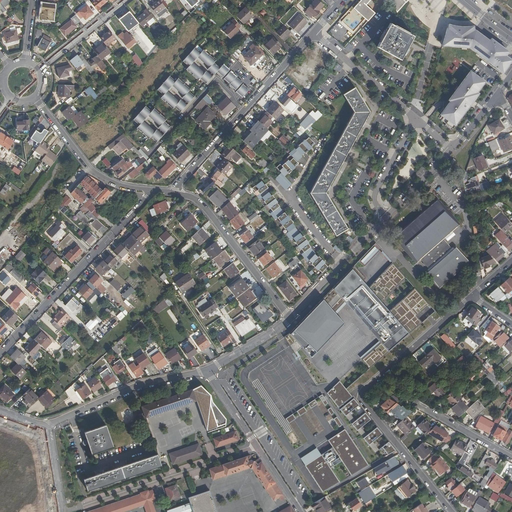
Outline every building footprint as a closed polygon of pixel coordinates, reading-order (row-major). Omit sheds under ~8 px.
[(4,10),(12,3),(8,0),(0,0),(0,10),(2,13),(3,15),(6,13),(4,10)] [(96,0),(94,2),(92,4),(96,9),(99,7),(107,0),(96,0)] [(156,14),(165,7),(159,0),(157,0),(150,6),(156,14)] [(323,5),(317,0),(315,0),(307,10),(315,16),(319,11),(323,5)] [(357,0),(339,21),(353,33),(372,12),(366,6),(371,0),(388,0),(392,3),(397,13),(408,1),(408,0),(357,0)] [(42,4),(41,18),(52,19),(54,6),(42,4)] [(87,5),(79,12),(85,20),(93,13),(87,5)] [(246,7),(236,17),(243,25),(253,15),(246,7)] [(144,11),(135,19),(139,23),(142,28),(148,23),(146,21),(152,15),(146,8),(143,10),(144,11)] [(128,31),(139,23),(135,19),(129,11),(119,19),(128,31)] [(76,26),(81,22),(75,15),(72,18),(72,19),(60,29),(65,36),(77,27),(76,26)] [(307,22),(299,15),(289,26),(297,33),(307,22)] [(239,30),(238,29),(240,27),(234,19),(231,22),(233,24),(224,32),(230,38),(239,30)] [(377,47),(401,60),(409,44),(414,36),(390,24),(377,47)] [(454,26),(448,24),(442,46),(469,47),(503,72),(511,60),(505,56),(508,52),(476,28),(474,26),(468,27),(461,27),(454,26)] [(284,26),(276,33),(282,39),(290,32),(284,26)] [(11,42),(18,40),(16,31),(4,34),(6,43),(11,42)] [(106,46),(116,39),(110,31),(100,39),(102,41),(106,46)] [(128,48),(136,41),(131,35),(130,36),(127,32),(124,35),(122,32),(118,36),(124,44),(124,43),(128,48)] [(46,41),(48,37),(44,35),(37,47),(46,51),(50,43),(46,41)] [(273,37),(264,46),(272,55),(282,46),(273,37)] [(505,48),(507,45),(500,40),(498,43),(505,48)] [(101,60),(111,52),(106,46),(102,41),(92,49),(101,60)] [(265,54),(254,42),(252,44),(262,55),(264,56),(265,54)] [(243,57),(251,65),(262,55),(252,44),(249,47),(251,49),(243,57)] [(200,78),(207,85),(213,78),(206,72),(204,73),(192,63),(198,57),(209,67),(208,69),(214,75),(217,72),(219,74),(218,75),(231,87),(230,88),(242,98),(248,90),(223,64),(220,68),(213,63),(215,61),(203,50),(201,53),(195,48),(183,61),(189,66),(186,69),(198,80),(200,78)] [(92,73),(94,71),(88,64),(81,54),(79,56),(77,55),(70,61),(76,68),(83,62),(92,73)] [(135,54),(131,57),(139,67),(143,63),(135,54)] [(262,55),(251,65),(254,68),(264,56),(262,55)] [(102,70),(106,67),(101,60),(100,60),(97,56),(92,59),(92,60),(88,64),(94,71),(98,76),(100,74),(95,68),(93,65),(94,64),(96,67),(98,66),(102,70)] [(73,69),(69,65),(57,68),(59,78),(69,75),(68,71),(73,69)] [(453,97),(440,115),(444,117),(441,120),(452,128),(471,104),(472,105),(477,98),(474,96),(485,82),(470,71),(452,96),(453,97)] [(175,107),(182,113),(188,107),(180,100),(179,102),(167,91),(172,85),(184,96),(183,98),(190,104),(195,98),(188,91),(190,89),(178,78),(175,81),(170,76),(157,90),(163,95),(160,98),(173,109),(175,107)] [(112,84),(108,88),(109,89),(115,97),(119,93),(112,84)] [(99,97),(90,86),(85,91),(89,96),(90,95),(95,100),(99,97)] [(69,88),(59,88),(59,96),(69,97),(69,90),(69,88)] [(294,88),(287,95),(295,102),(301,95),(294,88)] [(369,112),(355,88),(343,95),(354,112),(310,193),(336,235),(348,228),(326,192),(369,112)] [(299,107),(287,96),(281,103),(287,109),(291,105),(297,110),(299,107)] [(205,108),(208,104),(203,98),(197,104),(202,109),(204,107),(205,108)] [(234,107),(226,98),(217,106),(226,115),(234,107)] [(275,120),(283,110),(274,102),(266,111),(274,119),(275,120)] [(156,142),(163,135),(156,129),(155,131),(144,121),(148,116),(159,126),(158,128),(164,133),(170,127),(163,121),(165,119),(154,109),(152,112),(145,106),(133,120),(139,125),(137,128),(149,139),(150,137),(156,142)] [(62,113),(68,120),(72,118),(75,115),(69,107),(62,113)] [(207,108),(196,120),(205,128),(210,122),(208,121),(214,114),(207,108)] [(72,118),(79,128),(88,121),(80,111),(75,115),(72,118)] [(266,128),(274,119),(266,111),(264,114),(265,115),(259,122),(266,128)] [(320,112),(313,118),(316,121),(322,115),(320,112)] [(305,130),(315,121),(310,114),(299,124),(305,130)] [(29,130),(29,120),(17,120),(17,130),(29,130)] [(499,120),(489,126),(494,135),(504,129),(499,120)] [(260,139),(268,130),(266,128),(259,122),(258,122),(250,131),(252,133),(260,139)] [(299,125),(296,128),(298,130),(293,135),(297,139),(305,130),(299,125)] [(36,130),(31,138),(37,142),(36,144),(38,145),(40,142),(41,141),(48,131),(45,129),(43,129),(41,132),(40,132),(36,130)] [(201,138),(194,131),(187,139),(194,146),(201,138)] [(251,148),(260,139),(252,133),(244,142),(251,148)] [(109,145),(111,148),(114,145),(117,148),(121,152),(128,145),(123,140),(124,139),(122,138),(124,136),(123,134),(109,145)] [(283,135),(279,140),(286,147),(291,141),(289,139),(290,138),(287,135),(286,137),(283,135)] [(305,139),(301,142),(309,150),(311,148),(310,147),(311,146),(314,143),(308,137),(305,140),(305,139)] [(511,140),(511,137),(499,141),(504,152),(511,148),(511,140)] [(50,147),(45,143),(44,144),(40,142),(38,145),(34,150),(44,157),(48,150),(50,147)] [(294,148),(292,151),(299,159),(302,156),(301,155),(305,152),(306,151),(307,152),(309,150),(301,142),(298,145),(299,146),(296,149),(294,148)] [(156,150),(162,155),(165,151),(160,146),(156,150)] [(183,146),(174,154),(181,162),(190,153),(183,146)] [(227,161),(236,152),(229,146),(221,155),(224,158),(227,161)] [(255,154),(246,146),(242,151),(251,159),(255,154)] [(53,155),(54,154),(48,150),(44,157),(42,160),(50,166),(56,158),(53,155)] [(298,163),(297,161),(299,159),(292,151),(289,153),(290,154),(286,158),(288,160),(285,163),(292,170),(294,168),(293,168),(295,166),(298,163)] [(482,155),(477,157),(473,158),(478,170),(487,166),(484,159),(482,155)] [(137,161),(140,165),(147,160),(143,156),(137,161)] [(107,167),(110,163),(105,157),(101,161),(107,167)] [(224,175),(232,166),(227,161),(224,158),(216,168),(219,170),(224,175)] [(258,163),(264,169),(265,169),(267,167),(269,165),(262,158),(258,163)] [(123,159),(112,168),(119,176),(130,168),(123,159)] [(170,161),(158,172),(163,177),(164,178),(176,167),(170,161)] [(290,172),(292,170),(285,163),(282,166),(280,164),(277,167),(282,172),(285,176),(288,172),(289,171),(290,172)] [(159,180),(163,177),(158,172),(153,166),(145,174),(146,176),(148,178),(150,179),(153,176),(158,180),(159,180)] [(136,168),(129,174),(132,178),(139,173),(136,168)] [(202,177),(204,174),(199,169),(194,175),(195,176),(197,173),(202,177)] [(216,185),(225,175),(224,175),(219,170),(211,179),(216,185)] [(285,176),(282,172),(275,178),(286,190),(292,184),(285,176)] [(83,206),(85,208),(94,198),(102,191),(86,176),(71,193),(83,206)] [(476,181),(475,177),(470,178),(471,180),(470,180),(469,181),(469,183),(469,184),(468,184),(470,188),(479,185),(477,181),(476,181)] [(266,189),(268,188),(267,186),(266,186),(265,185),(262,181),(252,188),(255,192),(257,191),(260,194),(266,189)] [(0,191),(0,192),(4,195),(10,186),(6,183),(0,191)] [(245,192),(240,186),(231,195),(236,200),(245,192)] [(248,186),(244,189),(252,198),(256,194),(248,186)] [(110,192),(105,187),(102,191),(94,198),(100,203),(110,192)] [(267,205),(275,198),(274,196),(273,197),(272,196),(269,192),(266,189),(260,194),(258,196),(260,199),(262,197),(265,201),(264,201),(267,205)] [(219,207),(221,209),(229,202),(227,199),(226,200),(217,191),(210,198),(219,208),(219,207)] [(67,197),(62,203),(65,206),(71,201),(67,197)] [(277,201),(275,198),(267,205),(270,209),(271,208),(273,211),(271,213),(273,216),(282,210),(280,206),(277,203),(276,201),(277,201)] [(430,270),(453,250),(442,238),(458,224),(438,201),(396,238),(416,261),(419,258),(430,270)] [(162,203),(162,202),(153,205),(157,214),(169,209),(170,207),(168,202),(166,202),(162,203)] [(239,213),(230,202),(229,202),(221,209),(225,214),(226,213),(231,220),(237,215),(239,213)] [(85,208),(83,206),(80,209),(86,214),(89,211),(85,208)] [(282,225),(291,219),(289,217),(288,217),(287,216),(285,212),(284,213),(282,210),(273,216),(275,219),(278,218),(281,221),(280,222),(282,225)] [(80,211),(76,216),(80,220),(84,216),(85,215),(80,211)] [(103,233),(108,229),(90,212),(86,216),(89,218),(90,217),(94,221),(91,224),(97,230),(99,229),(103,233)] [(248,219),(251,223),(259,217),(256,212),(248,219)] [(197,222),(190,215),(181,224),(187,231),(197,222)] [(244,223),(237,215),(231,220),(230,221),(236,229),(244,223)] [(503,215),(495,222),(502,229),(509,223),(503,215)] [(87,218),(84,216),(80,220),(84,224),(86,223),(88,221),(87,218)] [(293,221),(291,219),(282,225),(285,229),(286,228),(289,232),(286,234),(289,237),(297,230),(295,227),(295,226),(293,223),(292,222),(293,221)] [(141,220),(138,223),(141,226),(148,234),(151,232),(147,228),(148,227),(141,220)] [(48,234),(55,241),(64,231),(61,229),(64,226),(58,221),(56,224),(57,225),(48,234)] [(132,235),(140,243),(149,234),(148,234),(141,226),(132,235)] [(209,237),(201,228),(192,236),(200,245),(209,237)] [(252,237),(247,230),(240,236),(245,243),(252,237)] [(298,245),(306,239),(305,237),(304,238),(303,236),(300,233),(297,230),(289,237),(291,240),(293,238),(296,241),(295,242),(298,245)] [(175,240),(166,231),(159,237),(168,246),(175,240)] [(88,232),(81,238),(88,245),(95,238),(88,232)] [(129,232),(125,235),(127,237),(122,242),(122,243),(129,250),(134,255),(142,246),(140,243),(132,235),(129,232)] [(510,239),(503,232),(500,235),(506,242),(510,239)] [(509,250),(511,247),(511,241),(510,239),(506,242),(500,235),(497,237),(505,246),(508,250),(509,250)] [(349,244),(353,240),(349,236),(347,237),(345,236),(343,239),(349,244)] [(308,241),(306,239),(298,245),(301,249),(302,248),(304,252),(302,254),(304,257),(313,250),(311,247),(308,243),(307,242),(308,241)] [(12,246),(17,250),(22,244),(17,240),(12,246)] [(114,240),(108,246),(112,250),(118,245),(114,240)] [(263,249),(257,241),(248,247),(254,255),(263,249)] [(205,250),(212,259),(213,258),(222,252),(215,242),(205,250)] [(504,254),(506,253),(506,252),(502,248),(497,242),(486,252),(490,256),(490,257),(492,256),(497,262),(504,255),(504,254)] [(122,243),(113,252),(120,259),(129,250),(122,243)] [(359,259),(364,265),(379,251),(374,245),(359,259)] [(77,246),(65,257),(70,262),(82,250),(77,246)] [(453,250),(430,270),(427,274),(439,289),(469,262),(455,248),(453,250)] [(19,262),(26,255),(21,250),(14,257),(19,262)] [(318,257),(315,254),(316,254),(313,250),(304,257),(308,262),(310,260),(313,263),(312,264),(315,267),(322,259),(320,258),(318,257)] [(55,259),(57,256),(52,251),(43,261),(52,270),(59,262),(55,259)] [(230,260),(223,251),(222,252),(213,258),(220,267),(230,260)] [(272,259),(267,253),(259,259),(264,265),(272,259)] [(111,255),(105,262),(110,267),(111,267),(117,261),(111,255)] [(288,264),(291,268),(300,262),(296,256),(292,259),(293,260),(288,264)] [(489,265),(496,263),(490,257),(490,256),(479,259),(481,269),(481,270),(490,266),(489,265)] [(324,261),(322,259),(315,267),(318,270),(319,269),(322,272),(328,266),(325,263),(324,262),(324,261)] [(61,260),(59,262),(52,270),(54,272),(63,262),(61,260)] [(94,268),(99,263),(95,260),(91,265),(94,268)] [(103,262),(103,261),(96,268),(102,274),(109,267),(103,262)] [(21,275),(8,263),(4,268),(17,280),(21,275)] [(238,272),(232,263),(224,269),(231,277),(238,272)] [(273,278),(281,272),(274,263),(266,269),(273,278)] [(291,333),(284,337),(292,350),(298,346),(310,359),(344,323),(336,315),(346,304),(379,341),(361,358),(369,368),(422,323),(416,316),(428,305),(415,289),(389,311),(382,302),(405,278),(392,263),(369,288),(363,282),(366,279),(354,266),(323,298),(291,333)] [(38,267),(30,276),(38,283),(46,274),(38,267)] [(307,280),(300,271),(293,277),(300,286),(307,280)] [(203,272),(197,276),(201,281),(207,277),(203,272)] [(4,273),(0,276),(0,279),(5,284),(10,278),(4,273)] [(187,286),(194,281),(188,273),(175,282),(181,292),(188,287),(187,286)] [(96,274),(89,281),(96,288),(102,294),(105,291),(98,285),(103,281),(96,274)] [(161,283),(167,277),(164,274),(158,279),(161,283)] [(511,288),(511,281),(509,278),(501,286),(507,293),(511,288)] [(25,289),(29,286),(23,279),(20,282),(25,289)] [(113,279),(109,283),(118,291),(119,289),(122,287),(113,279)] [(230,288),(237,297),(248,289),(241,280),(230,288)] [(93,292),(96,288),(89,281),(79,291),(86,298),(93,292)] [(296,295),(286,282),(279,287),(289,300),(296,295)] [(33,283),(26,289),(31,294),(35,298),(41,291),(33,283)] [(5,300),(14,308),(19,303),(18,302),(25,295),(16,287),(12,291),(13,291),(5,300)] [(123,293),(122,295),(126,299),(134,291),(130,287),(123,293)] [(496,302),(504,295),(498,288),(490,295),(496,302)] [(250,292),(248,289),(237,297),(244,307),(256,297),(252,291),(250,292)] [(86,298),(88,300),(95,294),(93,292),(86,298)] [(83,307),(73,297),(65,306),(75,315),(83,307)] [(218,308),(212,298),(207,302),(205,299),(194,305),(204,321),(208,318),(207,315),(218,308)] [(272,314),(263,303),(254,310),(263,322),(272,314)] [(231,320),(223,308),(220,310),(228,322),(231,320)] [(480,313),(472,308),(465,319),(472,324),(473,323),(475,324),(479,319),(477,317),(480,313)] [(10,309),(1,318),(2,319),(9,326),(18,317),(10,309)] [(96,315),(93,319),(98,324),(101,320),(96,315)] [(246,321),(243,317),(233,323),(241,335),(247,331),(247,332),(255,327),(250,319),(246,321)] [(52,324),(59,331),(62,328),(55,321),(52,324)] [(490,333),(494,335),(495,337),(503,329),(491,321),(485,330),(490,333)] [(84,326),(82,328),(88,334),(91,331),(90,330),(89,331),(84,326)] [(150,342),(155,339),(148,330),(146,332),(148,335),(146,336),(150,342)] [(230,339),(233,337),(228,330),(217,337),(223,346),(231,341),(230,339)] [(502,331),(493,341),(500,348),(509,338),(502,331)] [(36,341),(43,334),(41,332),(34,339),(36,341)] [(51,341),(43,334),(36,341),(41,346),(42,347),(44,349),(51,341)] [(449,347),(453,343),(444,334),(440,337),(449,347)] [(209,345),(203,335),(195,341),(201,350),(209,345)] [(76,342),(70,336),(66,340),(64,338),(59,343),(67,351),(70,348),(76,342)] [(40,348),(41,346),(36,341),(34,339),(30,344),(30,345),(24,351),(32,358),(38,351),(37,350),(40,348)] [(117,347),(123,342),(121,339),(115,345),(117,347)] [(503,345),(508,350),(509,351),(511,348),(511,340),(510,339),(503,345)] [(491,348),(487,344),(483,348),(480,350),(474,356),(482,364),(484,362),(480,358),(491,348)] [(197,353),(192,345),(183,350),(188,358),(197,353)] [(175,348),(165,355),(172,364),(181,358),(175,348)] [(17,349),(10,357),(17,364),(18,364),(26,357),(17,349)] [(59,355),(55,359),(58,362),(64,355),(59,350),(57,353),(59,355)] [(443,361),(433,350),(419,363),(423,368),(432,360),(437,366),(443,361)] [(155,363),(153,364),(160,375),(164,374),(160,369),(164,367),(163,366),(167,363),(160,352),(152,358),(155,363)] [(145,366),(146,365),(150,362),(144,353),(135,359),(139,365),(142,369),(145,367),(145,366)] [(462,356),(452,365),(456,370),(466,361),(462,356)] [(124,367),(125,366),(120,359),(114,364),(115,365),(112,367),(117,374),(125,369),(124,367)] [(444,364),(454,374),(456,372),(447,361),(444,364)] [(19,379),(26,372),(18,364),(17,364),(11,370),(19,379)] [(479,367),(487,376),(490,373),(482,364),(479,367)] [(136,377),(144,372),(142,369),(139,365),(136,367),(135,365),(130,368),(136,377)] [(501,379),(493,370),(490,373),(498,382),(501,379)] [(115,380),(111,373),(103,378),(108,385),(115,380)] [(486,377),(494,385),(498,382),(490,373),(487,376),(486,377)] [(96,378),(88,383),(94,392),(102,387),(96,378)] [(432,379),(428,383),(437,389),(440,386),(432,379)] [(339,381),(327,393),(339,407),(352,397),(345,389),(339,381)] [(494,385),(502,393),(505,390),(498,382),(494,385)] [(424,386),(431,394),(434,392),(437,389),(428,383),(424,386)] [(14,394),(4,385),(0,389),(0,395),(7,402),(14,394)] [(85,385),(75,392),(80,399),(82,398),(82,399),(91,393),(85,385)] [(199,385),(192,390),(197,401),(206,430),(224,423),(225,419),(211,402),(209,395),(199,385)] [(70,396),(75,392),(71,386),(66,390),(70,396)] [(442,389),(440,386),(437,389),(434,392),(439,398),(447,391),(444,388),(442,389)] [(38,398),(30,389),(26,392),(22,396),(30,405),(37,399),(38,398)] [(454,389),(446,397),(453,405),(461,399),(462,398),(454,389)] [(37,399),(46,409),(55,400),(46,390),(38,398),(37,399)] [(192,390),(141,406),(143,413),(145,418),(197,401),(192,390)] [(322,395),(319,397),(324,406),(328,404),(322,395)] [(400,400),(392,395),(390,397),(390,399),(388,399),(381,406),(388,413),(391,411),(397,405),(398,404),(400,400)] [(359,405),(353,399),(340,409),(375,453),(379,450),(372,442),(382,434),(377,427),(367,435),(361,427),(370,420),(365,413),(355,421),(349,413),(359,405)] [(461,399),(453,405),(451,407),(459,416),(465,411),(469,408),(461,399)] [(315,400),(309,404),(312,409),(318,405),(315,400)] [(485,409),(478,400),(469,408),(465,411),(473,420),(485,409)] [(399,417),(402,420),(411,412),(406,409),(405,412),(398,404),(397,405),(391,411),(397,418),(399,417)] [(305,407),(297,412),(300,416),(308,411),(305,407)] [(491,428),(494,430),(502,416),(498,414),(495,419),(490,416),(489,418),(481,414),(475,426),(489,433),(491,428)] [(293,415),(286,420),(289,424),(296,419),(293,415)] [(337,417),(334,419),(339,427),(342,425),(337,417)] [(432,428),(424,419),(417,426),(425,435),(425,434),(430,430),(432,428)] [(399,428),(406,435),(414,428),(410,424),(411,423),(408,420),(399,428)] [(113,446),(106,426),(85,433),(92,454),(113,446)] [(500,440),(497,443),(500,445),(503,439),(501,439),(505,432),(497,427),(493,435),(500,440)] [(316,448),(300,459),(323,492),(340,482),(331,468),(341,461),(351,476),(369,466),(345,429),(328,440),(332,448),(321,455),(316,448)] [(435,433),(430,430),(425,434),(431,437),(430,439),(437,444),(438,442),(440,443),(439,445),(443,447),(446,445),(450,440),(435,432),(435,433)] [(511,431),(509,430),(503,440),(507,443),(511,434),(511,431)] [(238,440),(235,431),(213,439),(214,442),(216,447),(238,440)] [(463,445),(459,443),(455,441),(450,449),(461,456),(467,446),(463,444),(463,445)] [(389,442),(382,447),(388,455),(395,450),(389,442)] [(430,452),(422,443),(415,450),(422,459),(430,452)] [(203,455),(199,444),(169,454),(173,465),(203,455)] [(435,454),(428,460),(432,464),(439,458),(435,454)] [(91,475),(92,477),(84,480),(88,491),(161,466),(157,455),(150,457),(149,455),(146,456),(146,458),(131,464),(131,461),(127,462),(128,465),(113,470),(112,468),(109,469),(110,471),(95,476),(94,474),(91,475)] [(252,461),(250,456),(209,469),(211,475),(213,479),(249,467),(252,469),(273,500),(282,494),(259,459),(255,461),(253,461),(252,461)] [(398,464),(394,457),(384,463),(388,470),(398,464)] [(448,467),(440,457),(439,458),(432,464),(431,465),(438,473),(442,470),(443,472),(448,467)] [(463,459),(460,458),(455,467),(458,470),(471,478),(473,475),(460,466),(461,464),(460,464),(463,459)] [(487,476),(490,478),(490,477),(495,469),(494,468),(497,464),(494,463),(495,461),(492,459),(490,461),(488,459),(485,464),(490,467),(488,470),(490,471),(487,476)] [(406,472),(402,466),(395,470),(400,478),(407,474),(408,476),(413,473),(411,470),(406,472)] [(502,486),(490,477),(490,478),(489,479),(488,481),(485,486),(484,488),(487,489),(489,486),(498,493),(502,486)] [(368,484),(365,478),(358,483),(360,486),(363,484),(365,486),(368,484)] [(457,485),(451,478),(444,483),(447,487),(446,488),(449,491),(457,485)] [(415,490),(407,480),(398,488),(406,498),(415,490)] [(168,492),(169,494),(178,490),(176,485),(165,489),(166,493),(168,492)] [(122,511),(144,505),(155,500),(152,491),(149,492),(148,490),(139,493),(140,495),(88,511),(122,511)] [(180,497),(178,490),(169,494),(169,497),(167,497),(169,501),(180,497)] [(365,497),(368,501),(377,495),(374,490),(365,497)] [(216,511),(209,491),(197,495),(202,511),(216,511)] [(461,503),(472,509),(473,509),(477,501),(474,499),(475,496),(467,492),(461,503)] [(493,492),(489,498),(496,502),(499,496),(493,492)] [(192,511),(193,511),(199,511),(202,511),(197,495),(188,498),(191,505),(189,506),(188,504),(167,511),(155,511),(152,502),(156,501),(155,500),(144,505),(145,511),(192,511)] [(327,511),(331,509),(324,498),(316,502),(311,505),(314,509),(316,508),(318,511),(327,511)] [(348,504),(353,511),(361,505),(356,498),(348,504)] [(484,511),(489,504),(479,498),(477,501),(473,509),(478,511),(484,511)] [(413,509),(415,511),(425,511),(427,511),(422,503),(413,509)]
